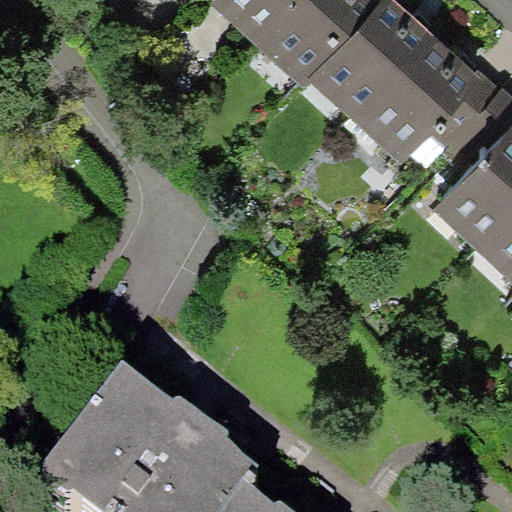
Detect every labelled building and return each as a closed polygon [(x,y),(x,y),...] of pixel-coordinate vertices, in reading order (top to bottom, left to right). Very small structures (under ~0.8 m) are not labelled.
[(383,2),(380,0),(211,0),(211,1),(304,87),(311,79),(383,2)] [(396,0),(384,0),(383,2),(311,79),(403,164),(431,133),(480,79),(474,73),(396,0)] [(478,69),(474,73),(480,79),(431,133),(447,148),(501,89),(478,69)] [(511,124),(511,98),(501,89),(447,148),(471,169),(511,125),(511,124)] [(511,125),(471,169),(433,211),(511,282),(511,125)] [(258,483),(117,383),(32,496),(54,511),(249,511),(244,507),(258,483)]
